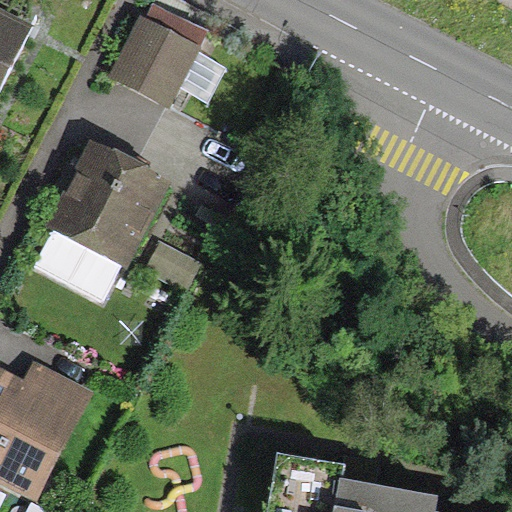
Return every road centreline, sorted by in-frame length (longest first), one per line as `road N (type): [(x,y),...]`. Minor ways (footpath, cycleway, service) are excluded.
road 1 (residential): [(438,73),(407,160),(410,195),(424,242),(482,312),(511,331)]
road 2 (residential): [(298,0),(438,73)]
